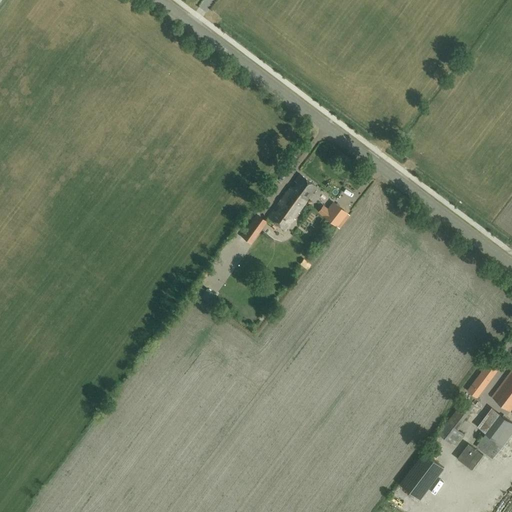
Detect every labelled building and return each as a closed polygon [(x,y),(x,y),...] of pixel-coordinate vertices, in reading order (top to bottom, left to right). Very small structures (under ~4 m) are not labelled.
[(273,210),(268,217),(285,230),(293,218),(294,219),(299,213),(298,212),(316,186),(299,174),(294,181),(296,182),(292,187),(290,186),(277,205),(278,206),(275,210),(273,210)] [(347,212),(333,202),(323,215),(336,226),(347,212)] [(250,242),(266,221),(257,215),(241,236),(250,242)] [(502,363),(493,356),(468,390),(477,396),(502,363)] [(511,371),(493,397),(511,411),(511,371)] [(457,430),(464,422),(462,420),(474,404),(466,398),(447,423),(439,433),(455,445),(463,435),(457,430)] [(498,452),(511,432),(511,422),(492,408),(478,426),(486,432),(476,446),(492,458),(497,452),(498,452)] [(468,443),(457,458),(472,469),(483,454),(468,443)] [(420,499),(444,467),(424,452),(400,484),(420,499)]
